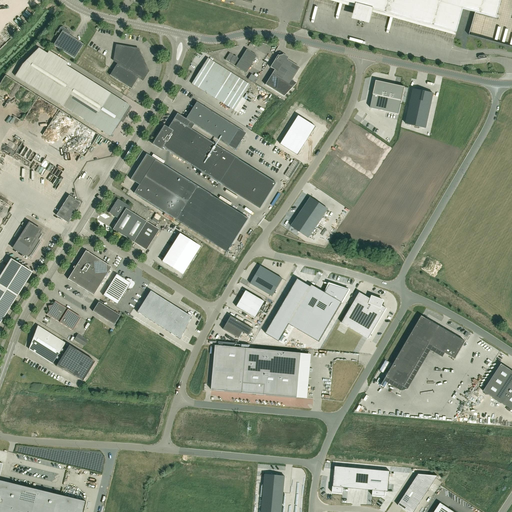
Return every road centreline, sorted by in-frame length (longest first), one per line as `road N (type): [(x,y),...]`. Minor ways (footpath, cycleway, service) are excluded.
road 1 (unclassified): [(499,83),(483,133),(395,288)]
road 2 (unclassified): [(363,55),(351,107),(253,249)]
road 3 (tertiary): [(80,227),(171,81),(182,35)]
road 4 (tertiary): [(363,55),(269,33),(182,35)]
road 5 (tertiary): [(0,379),(18,325),(80,227)]
road 6 (unclassified): [(340,416),(175,402)]
road 7 (unclassified): [(0,435),(163,448)]
road 8 (unclassified): [(80,227),(215,311)]
road 9 (unclassified): [(163,448),(318,464)]
road 10 (unclassified): [(395,288),(253,249)]
road 11 (unclassified): [(409,294),(340,416)]
road 12 (tertiary): [(499,83),(363,55)]
road 13 (tertiary): [(182,35),(63,0)]
